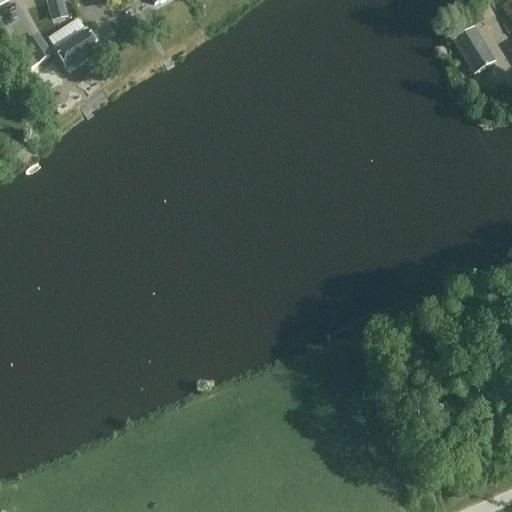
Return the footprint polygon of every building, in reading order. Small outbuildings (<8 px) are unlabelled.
[(47,4),(52,25),(69,21),(64,0),(47,4)] [(511,2),(503,9),(511,23),(511,2)] [(483,44),(475,30),(460,40),(452,44),(474,78),(496,65),(483,44)] [(101,55),(87,33),(55,54),(69,75),(101,55)] [(25,47),(38,67),(53,58),(40,38),(25,47)] [(0,68),(9,63),(0,49),(0,68)]
